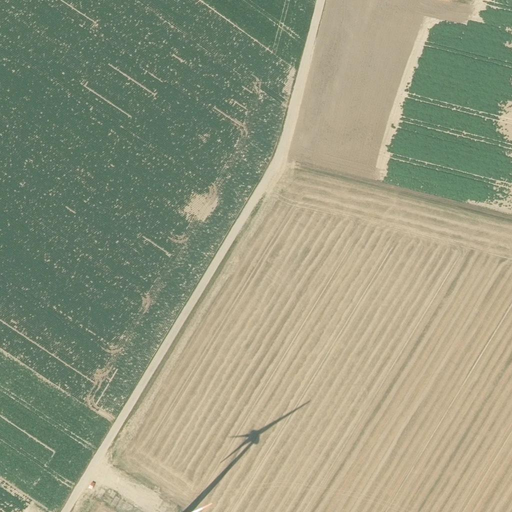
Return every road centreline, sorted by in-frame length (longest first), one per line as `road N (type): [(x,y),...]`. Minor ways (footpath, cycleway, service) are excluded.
road 1 (track): [(66,511),(283,156),(325,0)]
road 2 (track): [(511,217),(283,156)]
